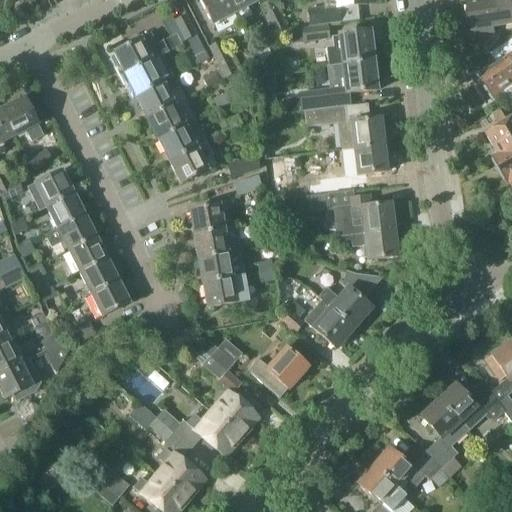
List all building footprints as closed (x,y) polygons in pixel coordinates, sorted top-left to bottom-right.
[(236,14),(228,0),(199,0),(212,26),(236,14)] [(228,0),(236,14),(259,2),(258,0),(228,0)] [(366,0),(324,0),(325,8),(308,9),(310,26),(342,23),(340,9),(367,6),(366,0)] [(474,30),(511,23),(511,0),(483,0),(469,2),(474,30)] [(288,30),(277,9),(264,16),(275,36),(279,34),(282,39),(287,32),(286,30),(288,30)] [(195,38),(185,19),(174,24),(184,43),(195,38)] [(329,41),(327,26),(301,30),(302,44),(329,41)] [(341,68),(374,64),(370,33),(338,36),(339,48),(326,49),(328,70),(341,68)] [(125,77),(168,55),(168,54),(182,47),(177,36),(156,47),(150,35),(140,40),(113,54),(125,77)] [(489,96),(492,94),(494,98),(504,91),(510,101),(511,99),(511,40),(496,51),(501,60),(496,63),(497,65),(480,76),(486,85),(484,87),(489,96)] [(196,67),(209,61),(204,51),(192,57),(196,67)] [(227,53),(213,60),(223,81),(237,75),(227,53)] [(249,53),(247,57),(249,62),(254,63),(257,58),(255,53),(249,53)] [(168,55),(125,77),(136,99),(163,85),(174,79),(163,58),(168,55)] [(341,68),(328,70),(327,70),(329,88),(344,86),(345,95),(377,92),(374,64),(341,68)] [(220,83),(215,73),(202,79),(207,89),(220,83)] [(147,121),(186,101),(180,88),(168,94),(163,85),(136,99),(147,121)] [(213,101),(218,110),(231,104),(226,95),(213,101)] [(1,111),(14,138),(25,132),(31,144),(43,138),(24,99),(1,111)] [(158,142),(197,123),(186,101),(147,121),(158,142)] [(265,117),(274,116),(273,109),(265,109),(265,117)] [(379,121),(354,124),(345,125),(344,109),(303,114),(305,131),(337,127),(340,153),(382,147),(379,121)] [(0,145),(14,138),(1,111),(0,111),(0,145)] [(227,129),(233,126),(241,122),(237,116),(224,123),(227,129)] [(511,120),(489,135),(501,155),(511,148),(511,120)] [(169,164),(209,144),(197,123),(158,142),(169,164)] [(209,144),(169,164),(180,185),(218,166),(213,157),(215,156),(209,144)] [(385,175),(382,147),(340,153),(341,167),(353,165),(355,179),(385,175)] [(511,148),(501,155),(494,159),(508,182),(509,181),(511,186),(511,148)] [(46,154),(26,164),(32,175),(51,166),(46,154)] [(258,157),(228,168),(232,180),(259,171),(258,157)] [(0,190),(17,182),(16,180),(9,184),(0,166),(0,190)] [(72,197),(73,196),(61,172),(27,190),(39,213),(45,211),(72,197)] [(258,177),(233,185),(237,198),(262,190),(258,177)] [(327,198),(353,194),(351,179),(326,182),(327,198)] [(23,193),(17,182),(0,190),(0,199),(2,204),(23,193)] [(333,211),(335,230),(336,239),(393,233),(389,206),(369,208),(368,197),(353,199),(353,194),(327,198),(312,199),(313,212),(329,210),(329,211),(330,211),(333,211)] [(72,197),(45,211),(55,232),(83,218),(72,197)] [(194,236),(223,231),(219,206),(189,212),(194,236)] [(68,254),(96,239),(84,217),(47,237),(53,250),(64,245),(68,254)] [(28,230),(23,220),(10,227),(15,237),(28,230)] [(198,260),(240,253),(235,229),(224,231),(223,231),(194,236),(198,260)] [(396,260),(393,233),(336,239),(336,240),(337,240),(338,249),(351,247),(351,250),(364,249),(365,263),(396,260)] [(255,250),(269,248),(268,238),(253,240),(255,250)] [(96,239),(68,254),(79,275),(107,261),(96,239)] [(35,253),(30,244),(17,251),(22,260),(35,253)] [(202,285),(244,277),(240,253),(198,260),(202,285)] [(0,277),(20,267),(14,256),(0,263),(0,277)] [(90,297),(118,283),(107,261),(79,275),(90,297)] [(259,277),(273,274),(272,265),(257,267),(259,277)] [(46,275),(41,266),(28,273),(33,282),(46,275)] [(20,267),(0,277),(0,279),(5,290),(26,279),(20,267)] [(273,274),(259,277),(261,287),(275,284),(273,274)] [(371,311),(361,303),(381,280),(355,277),(346,274),(342,288),(347,292),(339,302),(326,292),(318,301),(321,304),(331,312),(330,313),(353,332),(371,311)] [(244,279),(202,286),(206,312),(248,304),(244,279)] [(118,283),(90,297),(102,319),(129,305),(118,283)] [(52,288),(39,295),(44,304),(57,298),(52,288)] [(331,312),(321,304),(304,323),(314,332),(313,333),(336,352),(353,332),(330,313),(331,312)] [(294,336),(304,325),(283,307),(273,318),(294,336)] [(34,330),(47,324),(43,314),(30,321),(34,330)] [(0,347),(9,343),(0,325),(0,347)] [(76,346),(95,336),(89,325),(70,335),(76,346)] [(182,333),(185,349),(198,347),(195,330),(182,333)] [(185,349),(182,333),(169,335),(172,351),(185,349)] [(172,351),(169,335),(157,337),(159,354),(172,351)] [(45,352),(59,345),(55,337),(41,344),(45,352)] [(159,354),(157,337),(145,339),(148,356),(159,354)] [(234,364),(217,350),(208,342),(201,351),(210,358),(208,360),(225,374),(234,364)] [(9,343),(0,347),(0,375),(20,365),(9,343)] [(511,376),(511,347),(510,344),(484,362),(499,384),(501,383),(504,380),(505,382),(511,376)] [(63,353),(59,345),(45,352),(49,360),(63,353)] [(307,368),(287,350),(269,371),(257,360),(247,372),(279,401),(307,368)] [(225,374),(208,360),(202,367),(219,381),(225,374)] [(20,365),(0,375),(0,392),(4,401),(13,397),(17,404),(34,396),(41,385),(29,362),(21,366),(20,365)] [(242,385),(227,372),(226,373),(225,374),(219,381),(217,383),(232,396),(242,385)] [(491,420),(493,423),(503,414),(488,395),(474,407),(455,387),(437,403),(467,434),(485,418),(489,422),(491,420)] [(228,396),(211,415),(240,441),(257,421),(228,396)] [(467,434),(437,403),(421,418),(441,440),(427,456),(435,464),(441,472),(458,455),(451,449),(467,434)] [(38,408),(30,404),(19,409),(27,426),(32,419),(38,408)] [(511,405),(503,414),(511,425),(511,424),(511,405)] [(172,436),(155,421),(139,407),(129,418),(145,433),(149,429),(165,443),(172,436)] [(164,411),(157,419),(155,421),(172,436),(180,426),(164,411)] [(240,441),(211,415),(202,425),(193,418),(186,426),(223,459),(240,441)] [(389,450),(372,468),(396,489),(404,479),(414,488),(423,477),(430,483),(441,472),(435,464),(427,456),(413,471),(389,450)] [(202,482),(173,459),(165,452),(157,461),(165,468),(157,478),(186,502),(202,482)] [(82,468),(75,476),(112,508),(119,499),(129,487),(92,455),(82,468)] [(393,511),(406,498),(395,489),(396,489),(372,468),(357,485),(379,505),(373,511),(393,511)] [(177,511),(186,502),(157,478),(149,487),(140,480),(132,489),(159,511),(177,511)]
